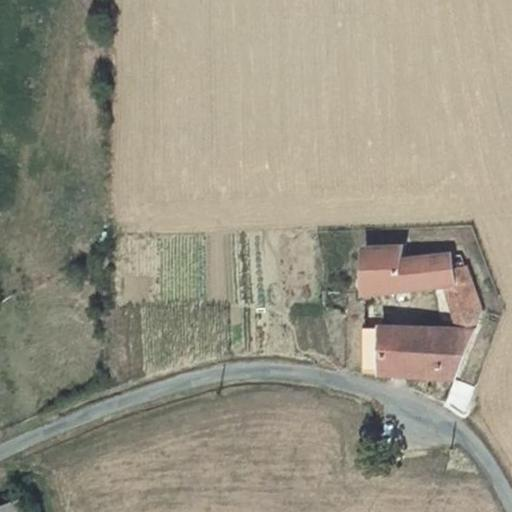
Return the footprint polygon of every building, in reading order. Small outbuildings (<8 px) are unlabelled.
[(336,252),(335,294),(361,293),(401,290),(443,284),(468,280),(460,251),(401,258),(399,243),(336,252)] [(469,332),(476,311),(468,280),(443,284),(454,331),(469,332)] [(444,330),(362,329),(362,374),(453,380),(465,344),(444,344),(444,330)] [(444,344),(465,344),(469,332),(454,331),(444,330),(444,344)] [(22,511),(19,500),(0,505),(0,511),(22,511)]
